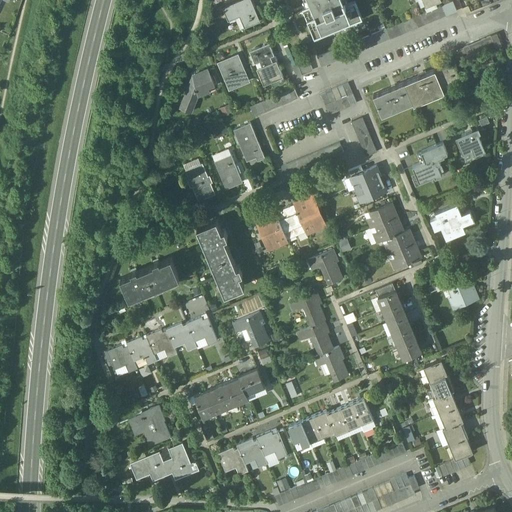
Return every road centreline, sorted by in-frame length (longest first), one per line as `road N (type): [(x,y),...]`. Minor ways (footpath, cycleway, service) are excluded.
road 1 (primary): [(104,0),(55,224),(28,511)]
road 2 (residential): [(511,122),(495,342)]
road 3 (residential): [(464,19),(310,82)]
road 4 (residential): [(353,83),(471,34),(464,19)]
road 5 (residential): [(495,342),(491,394),(502,473)]
